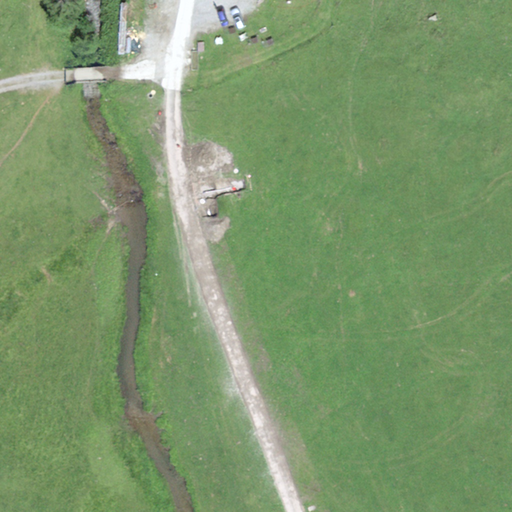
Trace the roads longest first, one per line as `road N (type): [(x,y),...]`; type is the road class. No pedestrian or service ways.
road 1 (track): [(170,74),(185,220),(283,511)]
road 2 (track): [(170,74),(69,75),(0,90)]
